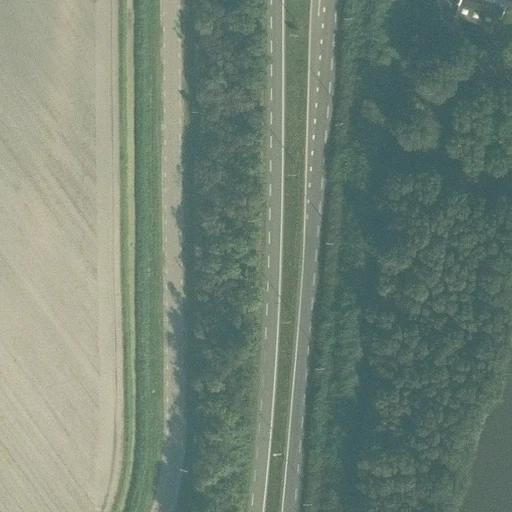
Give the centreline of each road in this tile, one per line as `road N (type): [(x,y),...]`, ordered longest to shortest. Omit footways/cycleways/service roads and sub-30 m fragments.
road 1 (primary): [(286,511),(331,0)]
road 2 (primary): [(276,0),(275,216),(255,511)]
road 3 (unclassified): [(169,511),(177,277),(171,0)]
road 4 (unclassified): [(511,159),(489,168),(448,151),(434,116),(443,85)]
